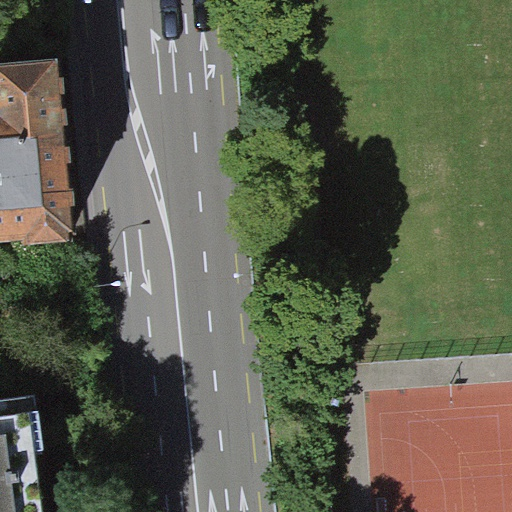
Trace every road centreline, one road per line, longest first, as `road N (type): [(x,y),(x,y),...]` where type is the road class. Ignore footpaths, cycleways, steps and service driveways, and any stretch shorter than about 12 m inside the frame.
road 1 (primary): [(146,0),(199,511)]
road 2 (unknown): [(466,0),(501,423)]
